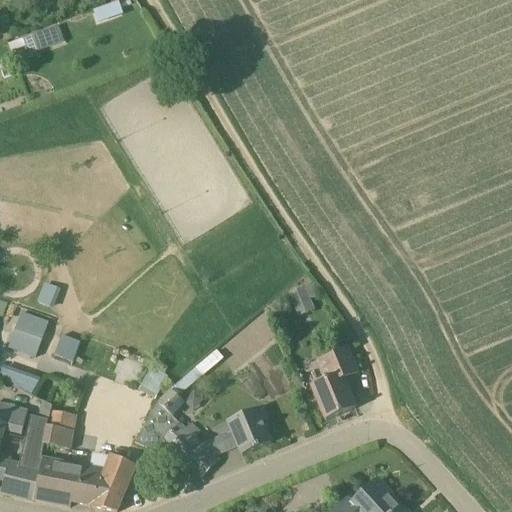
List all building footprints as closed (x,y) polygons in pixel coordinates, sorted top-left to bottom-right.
[(122,1),(97,10),(101,24),(127,15),(122,1)] [(65,44),(59,27),(23,40),(29,57),(65,44)] [(53,307),(60,289),(46,284),(40,302),(53,307)] [(304,287),(289,293),(291,312),(311,304),(304,287)] [(13,337),(9,349),(36,359),(40,347),(49,325),(22,315),(13,337)] [(76,363),(84,343),(64,335),(56,355),(76,363)] [(343,381),(358,375),(348,349),(318,362),(326,381),(311,388),(326,423),(356,410),(343,381)] [(0,377),(0,379),(36,393),(41,380),(4,367),(0,377)] [(152,369),(141,387),(138,393),(154,402),(168,379),(152,369)] [(268,423),(262,409),(227,423),(228,424),(214,430),(218,440),(201,447),(178,425),(172,419),(184,405),(170,392),(158,406),(136,444),(145,448),(154,453),(162,442),(202,480),(219,463),(214,457),(238,447),(242,458),(271,446),(263,426),(268,423)] [(37,419),(48,422),(49,422),(50,413),(52,408),(42,403),(37,419)] [(47,429),(48,422),(37,419),(31,418),(20,466),(0,460),(0,448),(4,432),(22,437),(28,413),(0,406),(0,481),(4,482),(1,496),(33,504),(33,503),(34,503),(41,471),(43,461),(40,460),(43,445),(47,429)] [(43,445),(69,450),(72,433),(75,418),(50,413),(49,422),(48,422),(47,429),(43,445)] [(118,511),(136,469),(111,458),(106,472),(94,470),(85,507),(90,508),(90,509),(105,511),(118,511)] [(85,507),(94,470),(43,459),(43,461),(41,471),(34,503),(69,510),(70,504),(85,507)] [(403,511),(377,483),(352,505),(348,501),(335,511),(403,511)]
